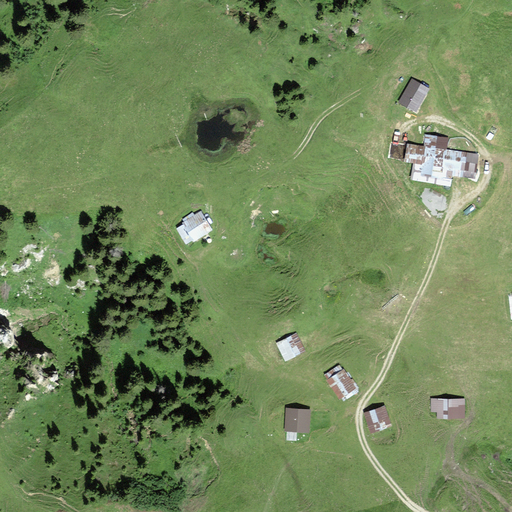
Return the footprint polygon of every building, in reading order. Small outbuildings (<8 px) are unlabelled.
[(399,98),(418,108),(432,83),(412,73),(399,98)] [(465,153),(409,145),(406,160),(414,161),(412,179),(450,185),(453,167),(463,169),(465,153)] [(210,229),(201,213),(195,217),(193,214),(183,219),(185,223),(177,228),(186,243),(210,229)] [(295,334),(278,342),(286,359),(304,351),(295,334)] [(339,366),(326,375),(341,397),(355,388),(352,384),(355,382),(352,379),(350,381),(339,366)] [(431,399),(432,410),(438,410),(438,417),(463,417),(464,400),(431,399)] [(390,425),(384,407),(366,413),(372,430),(390,425)] [(287,429),(307,431),(309,410),(288,409),(287,429)]
